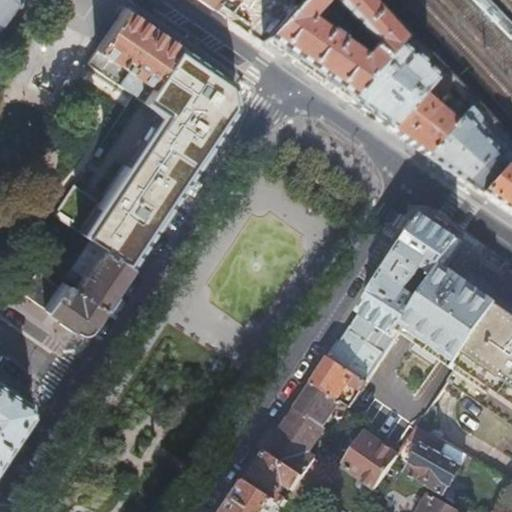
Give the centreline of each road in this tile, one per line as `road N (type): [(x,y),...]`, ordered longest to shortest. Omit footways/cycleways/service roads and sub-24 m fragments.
road 1 (residential): [(207,511),(427,187)]
road 2 (residential): [(79,390),(283,85)]
road 3 (residential): [(427,187),(283,85)]
road 4 (residential): [(283,85),(177,0)]
road 5 (residential): [(0,497),(79,390)]
